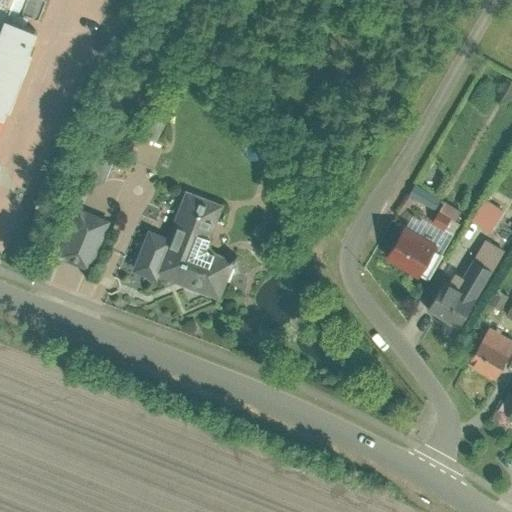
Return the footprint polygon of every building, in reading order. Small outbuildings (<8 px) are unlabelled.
[(15,0),(0,0),(0,38),(8,18),(15,0)] [(8,18),(0,38),(0,111),(5,113),(8,107),(10,108),(33,49),(31,49),(38,31),(8,18)] [(114,154),(99,148),(89,175),(105,180),(114,154)] [(443,197),(415,181),(409,192),(436,208),(443,197)] [(169,236),(156,272),(220,295),(233,258),(206,248),(222,203),(186,189),(169,236)] [(504,207),(485,196),(471,219),(490,230),(504,207)] [(108,218),(76,207),(58,255),(90,267),(108,218)] [(147,228),(133,267),(155,275),(156,272),(169,236),(147,228)] [(400,228),(384,256),(419,275),(434,247),(400,228)] [(503,250),(485,239),(474,257),(492,268),(503,250)] [(434,247),(419,275),(427,280),(443,252),(434,247)] [(458,326),(492,268),(474,257),(458,283),(447,277),(428,309),(458,326)] [(510,294),(497,287),(489,301),(501,308),(510,294)] [(511,351),(511,338),(489,325),(468,361),(496,378),(511,351)] [(511,387),(500,408),(511,415),(511,387)]
